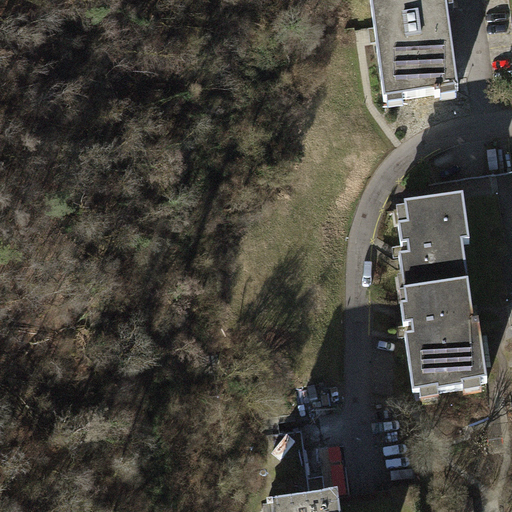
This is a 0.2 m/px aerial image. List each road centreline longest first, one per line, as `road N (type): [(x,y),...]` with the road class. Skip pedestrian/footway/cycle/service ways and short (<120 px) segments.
road 1 (residential): [(511,122),(418,147),(385,178),(359,239),(366,460),(381,494)]
road 2 (unknown): [(486,127),(472,0)]
